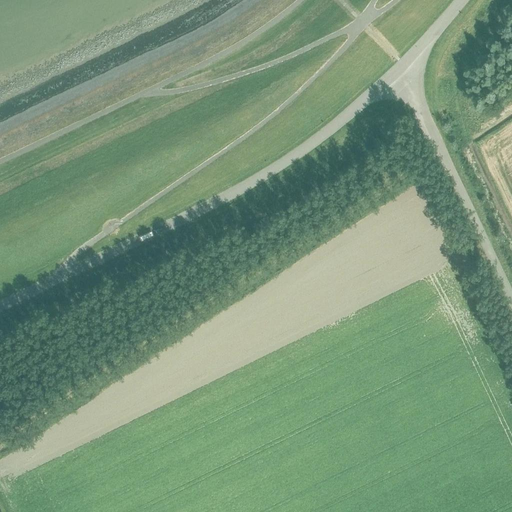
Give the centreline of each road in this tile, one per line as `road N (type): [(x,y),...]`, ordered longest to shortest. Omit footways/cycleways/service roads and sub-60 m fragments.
road 1 (tertiary): [(0,308),(273,171),(396,70)]
road 2 (unclassified): [(511,298),(414,92),(396,70)]
